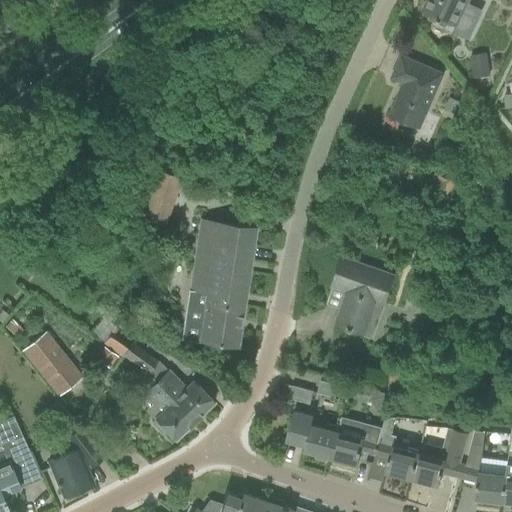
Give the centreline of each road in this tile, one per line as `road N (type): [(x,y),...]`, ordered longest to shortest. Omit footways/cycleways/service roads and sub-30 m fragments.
road 1 (residential): [(220,445),(263,366),(308,176),(385,0)]
road 2 (secondary): [(0,110),(145,0)]
road 3 (residential): [(220,445),(247,464),(386,511)]
road 4 (residential): [(96,511),(220,445)]
